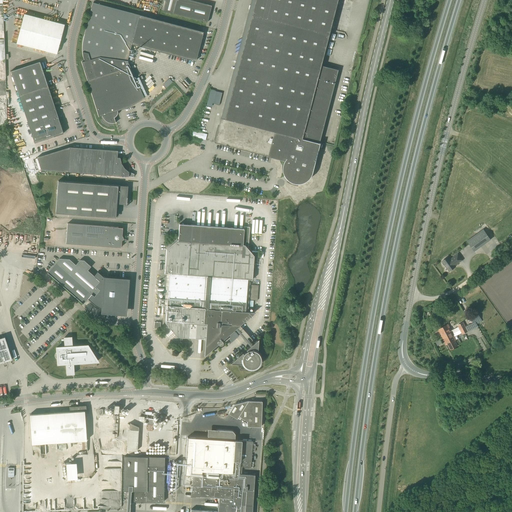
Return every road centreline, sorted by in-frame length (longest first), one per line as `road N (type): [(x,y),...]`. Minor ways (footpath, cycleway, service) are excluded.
road 1 (trunk): [(355,511),(398,230),(459,0)]
road 2 (trunk): [(449,0),(389,227),(345,511)]
road 3 (tertiary): [(305,378),(390,0)]
road 4 (secondary): [(484,0),(434,181),(404,369)]
road 5 (unclassified): [(147,392),(134,325),(146,159)]
road 6 (unclassified): [(128,142),(90,128),(71,66),(82,0)]
road 7 (unknown): [(39,511),(96,488),(87,394)]
road 8 (unclassified): [(163,134),(197,93),(229,0)]
road 9 (unclassified): [(0,405),(147,392)]
road 10 (unclassified): [(404,369),(389,415),(378,511)]
road 11 (unknown): [(26,401),(34,488),(57,488),(59,464)]
road 12 (tertiary): [(299,511),(305,378)]
